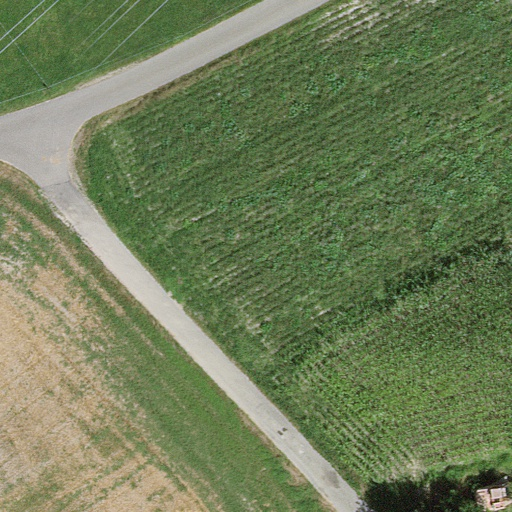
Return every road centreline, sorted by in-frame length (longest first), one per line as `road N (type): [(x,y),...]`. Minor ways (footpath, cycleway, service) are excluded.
road 1 (track): [(342,511),(41,183),(12,136)]
road 2 (unclassified): [(0,138),(152,80),(303,0)]
